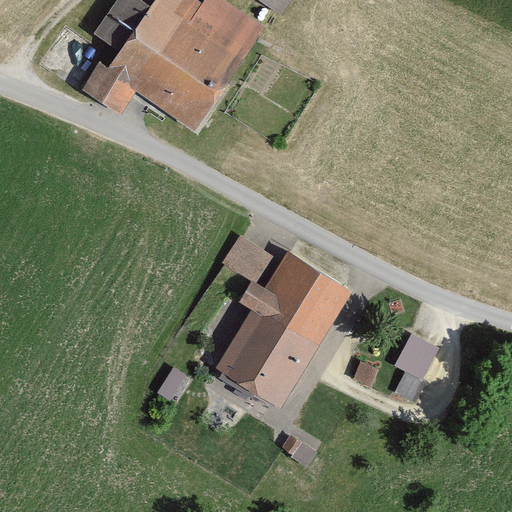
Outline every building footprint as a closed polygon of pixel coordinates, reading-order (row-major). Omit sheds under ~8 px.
[(145,0),(141,7),(131,0),(107,0),(85,33),(107,47),(96,65),(91,62),(74,89),(113,114),(128,92),(187,130),(255,26),(214,0),(196,0),(195,4),(189,0),(145,0)] [(285,0),(249,0),(274,17),(285,0)] [(266,257),(233,236),(217,260),(250,281),(266,257)] [(343,291),(278,249),(253,287),(241,279),(227,300),(244,311),(211,362),(272,401),(343,291)] [(430,347),(404,335),(388,369),(415,381),(430,347)] [(356,372),(369,378),(377,361),(364,355),(356,372)] [(177,374),(165,367),(151,394),(163,400),(177,374)] [(204,450),(181,438),(172,455),(195,467),(204,450)]
